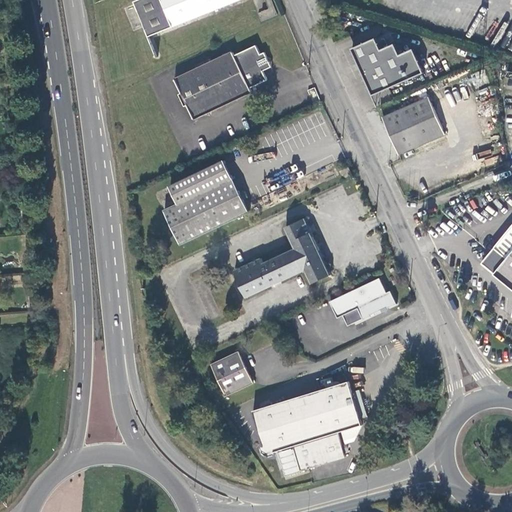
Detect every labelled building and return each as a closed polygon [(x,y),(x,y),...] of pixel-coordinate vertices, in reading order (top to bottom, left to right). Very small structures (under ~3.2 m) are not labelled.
[(147,41),(243,0),(146,0),(133,6),(147,41)] [(378,52),(372,41),(349,52),(364,83),(371,98),(408,81),(397,57),(391,46),(378,52)] [(191,120),(249,94),(247,91),(245,86),(253,83),(255,88),(265,84),(261,75),(270,71),(263,55),(258,57),(254,48),(232,58),(231,56),(173,82),(191,120)] [(397,57),(408,81),(421,74),(410,51),(397,57)] [(396,155),(442,135),(427,99),(380,119),(396,155)] [(179,247),(247,215),(222,163),(168,188),(175,206),(163,211),(179,247)] [(347,170),(339,173),(343,181),(351,178),(347,170)] [(330,277),(302,220),(283,229),(294,251),(262,266),(260,261),(234,274),(247,301),(304,273),(311,287),(330,277)] [(511,231),(484,264),(511,288),(511,231)] [(378,281),(328,304),(336,321),(342,318),(347,328),(362,322),(363,323),(370,320),(369,317),(386,309),(387,311),(395,307),(389,293),(385,295),(378,281)] [(252,388),(237,355),(211,367),(225,399),(252,388)] [(328,383),(331,391),(343,387),(340,379),(328,383)] [(363,429),(348,385),(343,387),(331,391),(253,416),(266,453),(262,454),(264,462),(269,464),(275,462),(274,458),(280,456),(288,480),(300,476),(300,475),(348,460),(347,456),(344,446),(341,436),(363,429)]
